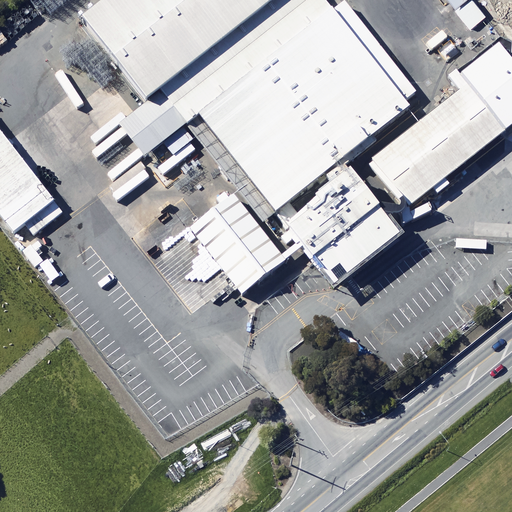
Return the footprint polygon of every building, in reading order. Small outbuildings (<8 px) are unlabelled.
[(334,8),(327,0),(99,0),(79,16),(146,101),(159,92),(184,125),(199,114),(274,210),(407,107),(403,102),(415,93),(343,1),(334,8)] [(467,0),(447,0),(455,10),(467,0)] [(468,0),(455,11),(470,30),(486,17),(472,0),(468,0)] [(511,58),(499,42),(460,73),(456,68),(448,75),(460,91),(370,162),(406,208),(503,132),(511,125),(511,58)] [(143,155),(184,125),(159,92),(146,101),(118,122),(143,155)] [(60,215),(0,134),(0,214),(14,234),(21,229),(28,239),(60,215)] [(401,234),(355,172),(287,222),(333,284),(401,234)] [(280,262),(231,196),(191,226),(240,292),(280,262)]
